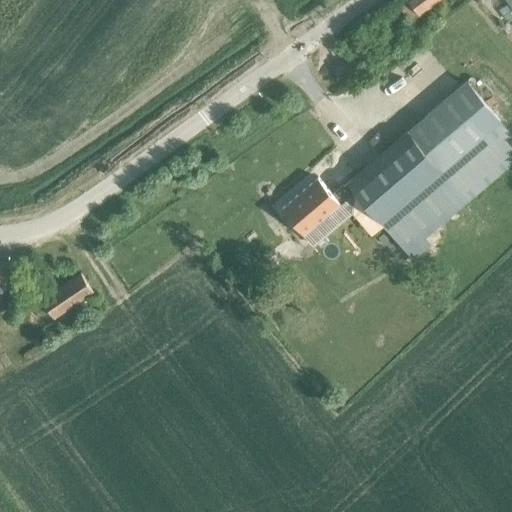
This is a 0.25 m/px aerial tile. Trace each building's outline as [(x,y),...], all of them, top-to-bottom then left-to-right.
[(407,0),(419,15),(439,0),(407,0)] [(511,7),(508,2),(500,9),(509,21),(511,18),(511,7)] [(425,19),(419,23),(422,29),(429,25),(425,19)] [(418,244),(511,163),(511,135),(466,82),(347,183),(413,260),(424,250),(418,244)] [(303,235),(340,204),(339,203),(350,194),(342,185),(332,194),(318,177),(281,208),(303,235)] [(0,289),(3,290),(8,270),(0,268),(0,289)] [(37,292),(27,299),(38,315),(48,308),(54,317),(93,291),(81,273),(42,299),(37,292)]
